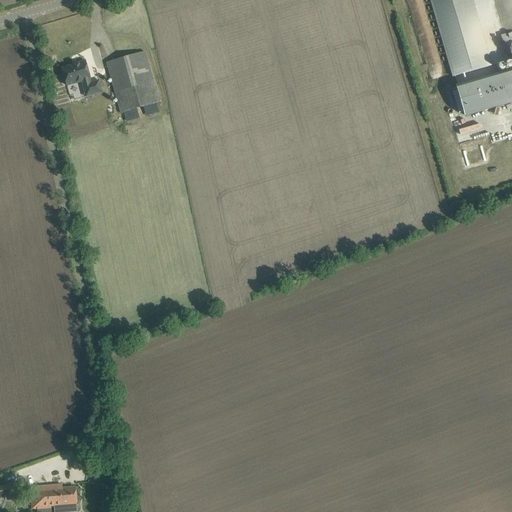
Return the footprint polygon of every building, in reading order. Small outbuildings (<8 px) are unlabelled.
[(430,0),(452,77),(511,59),(511,6),(510,0),(430,0)] [(145,52),(106,63),(120,113),(159,102),(153,81),(145,52)] [(67,86),(82,82),(86,97),(102,92),(99,81),(90,83),(89,80),(90,79),(85,61),(72,64),(72,66),(62,69),(64,76),(62,77),(64,84),(66,83),(67,86)] [(511,69),(455,86),(457,92),(453,93),(457,109),(462,108),(464,117),(511,103),(511,69)] [(461,143),(483,137),(479,124),(457,130),(461,143)] [(124,450),(121,442),(114,445),(117,453),(124,450)] [(62,485),(47,486),(48,495),(50,495),(51,506),(77,504),(75,488),(63,489),(62,485)] [(51,507),(51,506),(50,495),(48,495),(47,486),(31,488),(33,509),(39,508),(39,511),(50,511),(50,507),(51,507)]
